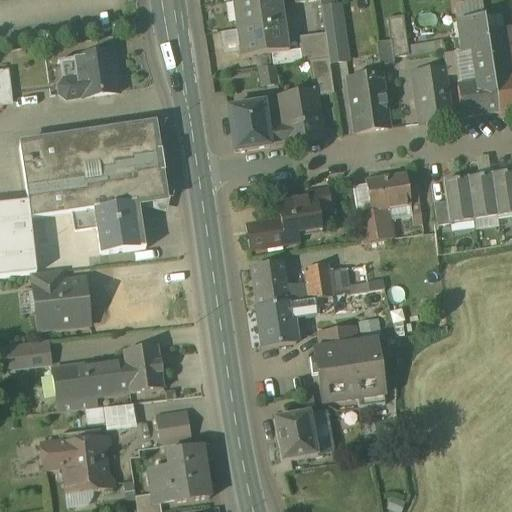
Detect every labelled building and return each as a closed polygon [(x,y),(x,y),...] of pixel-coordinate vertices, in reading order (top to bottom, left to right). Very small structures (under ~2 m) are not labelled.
[(276,0),(231,0),(232,5),(238,4),(240,15),(234,16),(236,33),(243,32),(244,43),(238,44),(240,60),(284,53),(276,0)] [(339,9),(321,11),(325,37),(329,61),(329,66),(347,64),(339,9)] [(403,18),(387,21),(390,42),(393,61),(409,58),(408,52),(403,18)] [(477,85),(457,88),(462,121),(499,116),(494,83),(487,33),(486,33),(484,20),(457,24),(462,57),(472,55),(477,85)] [(511,29),(487,33),(494,83),(511,80),(509,66),(511,65),(511,29)] [(325,37),(297,41),(300,65),(309,64),(329,61),(325,37)] [(133,39),(96,44),(99,59),(113,57),(135,53),(133,39)] [(390,42),(376,44),(379,67),(394,65),(393,61),(390,42)] [(432,48),(408,52),(409,58),(433,55),(432,48)] [(99,59),(58,65),(58,67),(59,67),(62,84),(63,82),(63,83),(58,90),(59,99),(66,104),(119,96),(119,93),(118,93),(115,75),(114,75),(112,61),(113,61),(112,60),(114,59),(113,57),(99,59)] [(329,61),(309,64),(313,90),(318,89),(319,98),(334,96),(329,66),(329,61)] [(262,88),(278,86),(276,68),(259,70),(262,88)] [(445,72),(412,76),(419,127),(453,122),(445,72)] [(8,73),(0,74),(0,85),(10,84),(8,73)] [(380,77),(371,79),(370,73),(356,75),(357,81),(348,82),(356,136),(388,132),(380,77)] [(511,80),(494,83),(499,116),(511,113),(511,80)] [(10,84),(0,85),(0,97),(11,96),(10,84)] [(314,94),(279,100),(280,111),(281,111),(286,147),(321,141),(314,94)] [(263,106),(227,111),(234,155),(286,147),(281,111),(280,111),(264,113),(263,106)] [(153,130),(19,150),(28,206),(30,223),(72,217),(71,215),(135,207),(164,203),(153,130)] [(405,177),(365,184),(369,215),(371,226),(389,223),(393,222),(411,219),(409,209),(410,209),(410,205),(406,179),(405,177)] [(511,177),(491,181),(497,221),(511,219),(511,177)] [(415,178),(406,179),(410,205),(419,203),(415,178)] [(491,181),(467,184),(473,224),(497,221),(491,181)] [(467,184),(444,187),(447,208),(450,228),(473,224),(467,184)] [(328,193),(311,195),(312,201),(315,201),(317,217),(331,215),(328,193)] [(280,225),(245,230),(249,253),(283,248),(282,238),(319,233),(317,217),(315,201),(312,201),(278,206),(280,225)] [(28,206),(0,209),(0,281),(36,277),(30,223),(28,206)] [(135,207),(71,215),(72,217),(75,235),(96,231),(100,258),(142,253),(135,207)] [(447,208),(435,210),(438,231),(450,230),(450,228),(447,208)] [(389,223),(371,226),(369,215),(356,217),(361,247),(392,242),(391,236),(389,223)] [(283,267),(251,272),(257,311),(333,300),(329,274),(328,268),(304,272),(307,288),(287,291),(283,267)] [(346,272),(329,274),(333,300),(342,298),(342,299),(349,297),(346,272)] [(60,275),(32,278),(34,290),(33,290),(33,294),(62,290),(62,287),(60,275)] [(146,278),(114,282),(115,287),(84,290),(87,318),(108,317),(106,307),(117,305),(117,323),(152,319),(146,278)] [(62,290),(33,294),(38,333),(88,327),(87,318),(84,290),(77,291),(70,286),(62,287),(62,290)] [(333,300),(257,311),(263,352),(296,347),(292,323),(333,317),(345,315),(342,299),(342,298),(333,300)] [(354,331),(318,337),(320,350),(356,345),(354,331)] [(320,350),(314,351),(315,363),(309,364),(311,380),(318,379),(321,397),(336,394),(338,405),(357,402),(358,412),(385,408),(375,342),(320,350)] [(10,374),(54,369),(51,343),(7,348),(10,374)] [(157,350),(123,355),(124,363),(128,390),(130,398),(163,393),(157,350)] [(124,363),(53,373),(57,401),(57,407),(69,405),(96,402),(121,398),(120,391),(128,390),(124,363)] [(57,401),(25,405),(26,420),(70,415),(69,405),(57,407),(57,401)] [(96,402),(69,405),(70,415),(97,412),(96,402)] [(186,415),(155,419),(157,435),(189,430),(186,415)] [(307,417),(273,423),(281,463),(314,457),(307,417)] [(189,430),(157,435),(160,451),(191,446),(189,430)] [(100,434),(58,439),(59,446),(101,441),(100,434)] [(101,441),(59,446),(62,472),(62,473),(105,467),(103,456),(109,449),(108,440),(101,441)] [(59,446),(40,449),(43,475),(62,472),(59,446)] [(201,450),(165,455),(172,504),(173,507),(209,501),(201,450)] [(105,467),(62,473),(65,499),(114,493),(113,485),(106,479),(105,467)] [(167,470),(147,473),(150,497),(152,507),(158,506),(172,504),(167,470)] [(150,497),(135,499),(136,511),(159,511),(158,506),(152,507),(150,497)]
